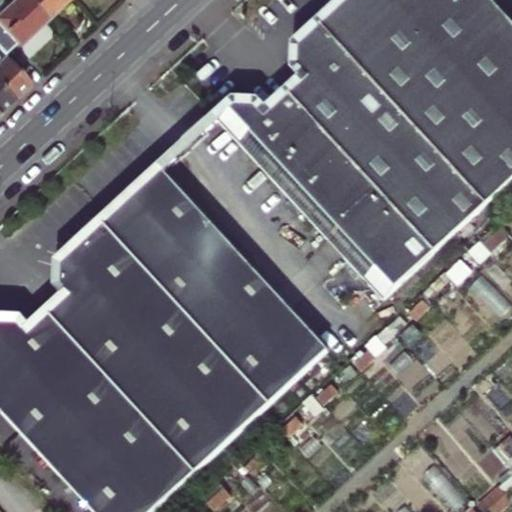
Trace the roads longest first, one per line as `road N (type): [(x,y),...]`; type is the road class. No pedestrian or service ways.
road 1 (unknown): [(243,50),(177,131),(357,327)]
road 2 (track): [(321,511),(511,338)]
road 3 (primary): [(182,0),(0,168)]
